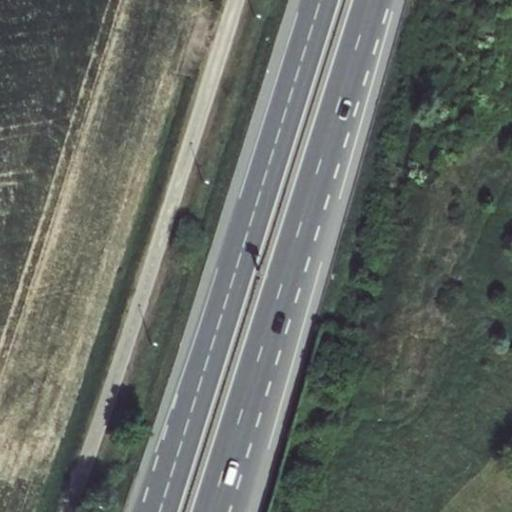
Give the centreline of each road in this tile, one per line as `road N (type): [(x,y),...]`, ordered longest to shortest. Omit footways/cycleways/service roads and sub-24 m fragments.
road 1 (trunk): [(322,0),(159,511)]
road 2 (trunk): [(210,511),(372,0)]
road 3 (residential): [(62,511),(224,0)]
